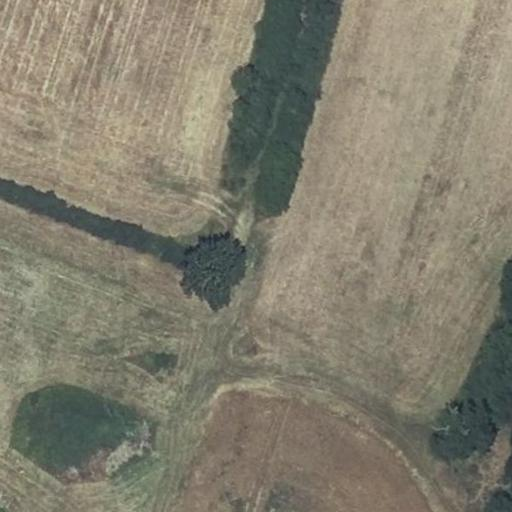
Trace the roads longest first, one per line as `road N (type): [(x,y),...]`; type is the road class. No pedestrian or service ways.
road 1 (track): [(305,0),(195,376),(246,369),(309,375),(365,400),(411,444),(449,511)]
road 2 (track): [(195,376),(154,511)]
